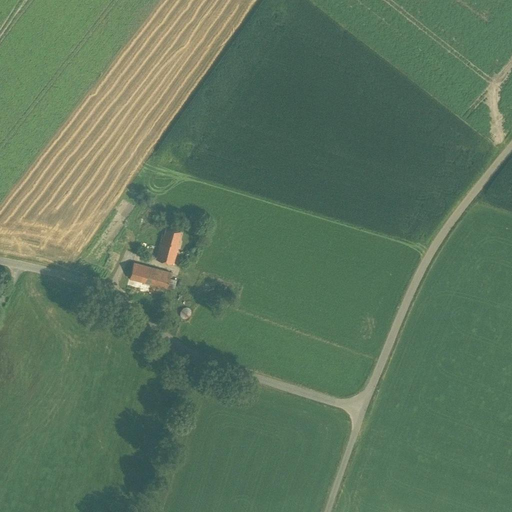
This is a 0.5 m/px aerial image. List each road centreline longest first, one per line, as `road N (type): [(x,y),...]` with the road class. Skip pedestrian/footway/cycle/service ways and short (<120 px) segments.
road 1 (unclassified): [(0,262),(112,294),(182,350),(215,365),(363,410)]
road 2 (unclassified): [(363,410),(430,253),(511,147)]
